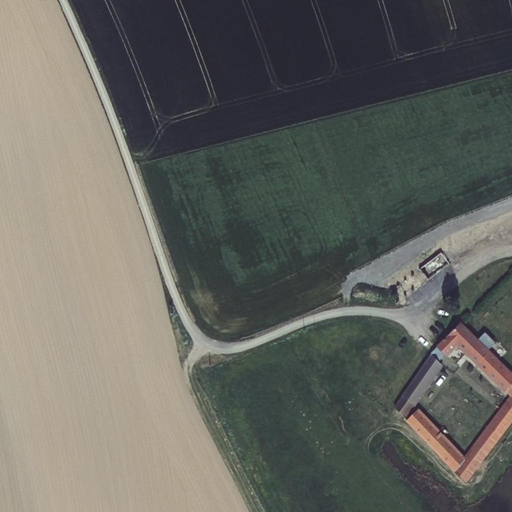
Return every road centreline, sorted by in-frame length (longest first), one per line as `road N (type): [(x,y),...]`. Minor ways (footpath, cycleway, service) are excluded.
road 1 (unclassified): [(402,312),(337,310),(241,347),(218,347),(194,333),(63,0)]
road 2 (track): [(511,248),(480,258),(402,312)]
